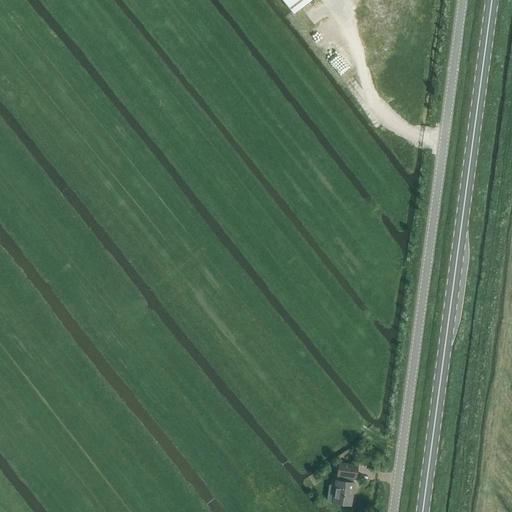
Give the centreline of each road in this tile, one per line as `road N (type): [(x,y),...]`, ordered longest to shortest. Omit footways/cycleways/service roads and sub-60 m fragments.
road 1 (unclassified): [(393,511),(466,0)]
road 2 (primary): [(423,511),(493,0)]
